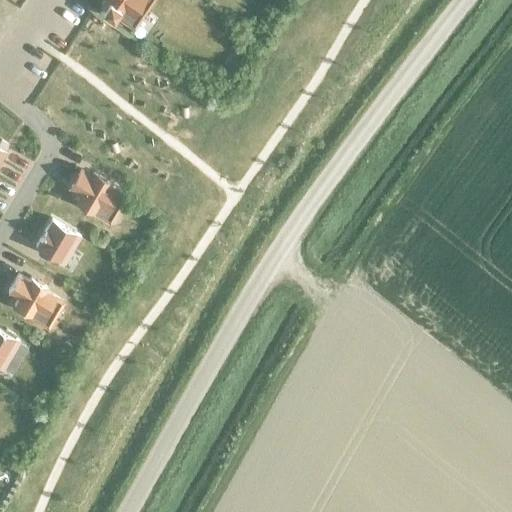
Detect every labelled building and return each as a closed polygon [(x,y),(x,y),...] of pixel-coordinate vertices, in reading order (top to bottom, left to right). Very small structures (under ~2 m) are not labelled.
[(104,6),(101,10),(111,17),(114,13),(116,14),(121,7),(132,14),(141,0),(143,0),(149,3),(150,0),(104,0),(102,4),(104,6)] [(73,181),(70,187),(81,193),(76,201),(92,210),(96,203),(107,209),(112,200),(119,204),(123,196),(117,192),(106,186),(108,183),(93,173),(91,177),(80,171),(76,176),(73,181)] [(80,235),(51,218),(35,246),(51,256),(48,261),(55,265),(58,260),(66,246),(72,249),(80,235)] [(17,274),(7,291),(18,298),(16,301),(13,305),(29,315),(34,307),(45,314),(50,305),(56,309),(61,301),(55,297),(55,296),(44,290),(46,287),(30,277),(28,280),(17,274)] [(0,360),(5,351),(10,354),(19,340),(13,337),(15,335),(5,329),(4,332),(0,329),(0,360)]
